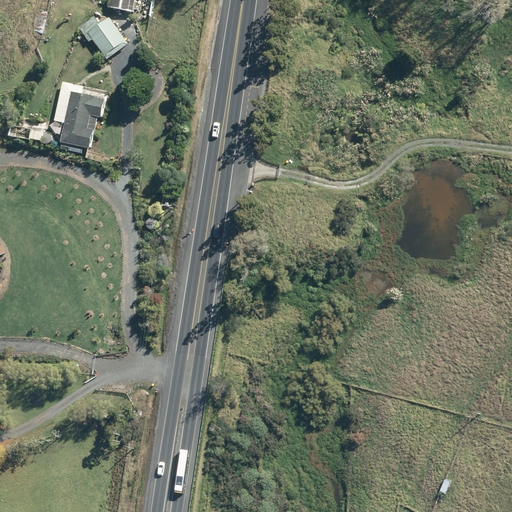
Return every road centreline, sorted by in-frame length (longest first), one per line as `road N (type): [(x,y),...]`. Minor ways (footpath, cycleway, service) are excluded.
road 1 (primary): [(243,0),(164,511)]
road 2 (unknown): [(126,181),(149,359)]
road 3 (unknown): [(126,181),(130,105),(122,46)]
road 4 (unknown): [(0,147),(69,153),(126,181)]
road 5 (unknown): [(108,359),(93,377),(0,428)]
